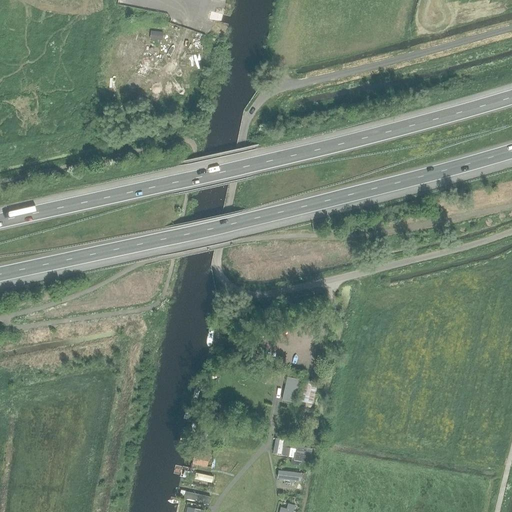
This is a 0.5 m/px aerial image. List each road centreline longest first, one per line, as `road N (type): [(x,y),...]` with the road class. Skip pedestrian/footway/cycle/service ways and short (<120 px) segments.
road 1 (motorway): [(0,275),(511,151)]
road 2 (motorway): [(511,97),(0,221)]
road 3 (unclassified): [(288,85),(263,97),(245,126),(217,268),(228,287),(261,296),(511,232)]
road 4 (unclassified): [(288,85),(511,27)]
